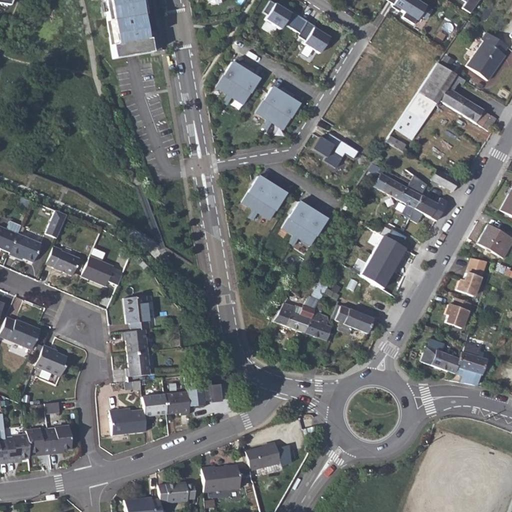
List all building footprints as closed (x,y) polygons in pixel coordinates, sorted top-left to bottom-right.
[(111,45),(113,59),(151,53),(149,39),(145,40),(141,15),(144,15),(141,0),(102,0),(106,21),(110,21),(114,45),(111,45)] [(386,0),(393,4),(391,7),(399,12),(400,9),(405,12),(404,14),(402,17),(414,24),(420,14),(427,18),(432,10),(415,0),(386,0)] [(459,7),(469,14),(479,0),(461,0),(463,1),(459,7)] [(265,20),(280,29),(284,24),(299,34),(306,21),(284,7),(283,9),(270,1),(262,12),(267,16),(265,20)] [(303,44),(319,54),(329,37),(324,34),(313,28),(314,26),(306,21),(299,34),(297,36),(305,41),(303,44)] [(149,39),(151,53),(161,51),(158,31),(148,32),(149,39)] [(507,47),(485,32),(480,40),(483,42),(465,66),(487,81),(493,73),(491,72),(497,63),(499,65),(505,56),(502,54),(507,47)] [(405,96),(422,63),(406,55),(389,87),(405,96)] [(254,71),(241,63),(238,67),(231,63),(215,88),(227,95),(231,98),(243,105),(259,80),(251,75),(254,71)] [(436,65),(417,92),(426,99),(435,84),(437,85),(430,97),(480,128),(484,123),(491,127),(495,119),(446,89),(450,82),(454,75),(436,65)] [(454,75),(450,82),(459,87),(464,81),(454,75)] [(279,92),(271,87),(255,113),(283,130),(299,105),(291,100),(294,96),(281,88),(279,92)] [(417,92),(410,103),(420,109),(426,99),(417,92)] [(231,98),(227,95),(222,103),(226,106),(231,98)] [(267,131),(272,123),(267,120),(262,128),(267,131)] [(319,138),(312,149),(325,158),(323,161),(336,169),(345,154),(337,149),(341,141),(329,133),(324,141),(319,138)] [(373,163),(368,169),(376,174),(378,172),(379,173),(372,187),(397,201),(405,188),(386,178),(390,172),(373,163)] [(436,171),(431,181),(452,193),(459,184),(436,171)] [(257,213),(269,220),(285,194),(257,177),(241,203),(253,210),(257,213)] [(397,201),(395,205),(411,214),(413,210),(420,197),(424,190),(409,182),(405,188),(397,201)] [(511,187),(499,210),(511,216),(511,187)] [(420,197),(413,210),(435,221),(446,202),(438,197),(434,205),(420,197)] [(298,238),(310,245),(326,219),(298,202),(282,228),(294,235),(298,238)] [(257,213),(253,210),(248,219),(252,221),(257,213)] [(54,211),(45,234),(55,238),(65,215),(54,211)] [(19,226),(8,221),(4,229),(16,234),(19,226)] [(354,221),(352,225),(361,230),(363,226),(354,221)] [(511,238),(487,225),(476,244),(503,258),(511,242),(511,238)] [(0,248),(8,252),(16,234),(4,229),(0,227),(0,248)] [(386,236),(395,241),(398,236),(389,230),(386,236)] [(8,252),(7,255),(14,258),(15,256),(31,262),(39,244),(16,234),(8,252)] [(298,238),(294,235),(289,243),(293,246),(298,238)] [(52,246),(45,263),(51,266),(51,267),(70,275),(78,258),(59,250),(60,249),(52,246)] [(380,246),(366,269),(381,278),(395,255),(380,246)] [(88,256),(80,276),(104,285),(106,280),(116,285),(120,276),(110,271),(112,266),(88,256)] [(473,296),(486,261),(471,257),(463,281),(459,280),(456,289),(473,296)] [(294,286),(291,291),(296,294),(300,289),(294,286)] [(326,289),(323,294),(330,297),(337,300),(339,295),(326,289)] [(323,294),(319,301),(321,302),(326,304),(330,297),(323,294)] [(127,314),(124,315),(125,324),(128,323),(129,331),(143,329),(148,329),(144,296),(125,298),(127,314)] [(289,296),(273,322),(304,333),(314,309),(319,301),(309,297),(303,305),(300,315),(294,313),(296,307),(291,305),(294,300),(291,299),(292,297),(289,296)] [(376,299),(369,296),(367,301),(374,304),(376,299)] [(469,305),(454,299),(451,307),(466,313),(469,305)] [(314,309),(304,333),(325,341),(331,327),(326,325),(328,321),(325,316),(321,314),(325,305),(321,304),(321,302),(319,301),(314,309)] [(451,307),(447,306),(443,315),(446,316),(443,323),(460,330),(466,313),(451,307)] [(339,307),(334,320),(341,323),(341,324),(366,334),(371,319),(339,307)] [(6,318),(0,332),(0,337),(30,350),(38,331),(14,321),(14,322),(6,318)] [(127,354),(146,352),(143,329),(129,331),(121,332),(122,341),(125,341),(127,354)] [(427,340),(424,349),(431,351),(433,345),(434,343),(427,340)] [(431,351),(424,349),(423,349),(421,354),(418,353),(417,356),(420,357),(417,363),(451,375),(457,361),(440,355),(442,348),(433,345),(431,351)] [(43,346),(33,367),(59,378),(64,368),(62,366),(66,358),(50,351),(51,349),(43,346)] [(451,375),(449,383),(475,387),(484,362),(474,359),(477,351),(462,347),(457,361),(451,375)] [(146,352),(127,354),(128,367),(126,368),(127,377),(148,374),(146,352)] [(140,381),(133,381),(134,389),(141,388),(140,381)] [(221,398),(219,384),(209,386),(210,399),(221,398)] [(186,390),(188,405),(202,404),(201,387),(186,388),(186,390)] [(186,390),(165,393),(167,412),(189,410),(188,405),(186,390)] [(165,393),(142,395),(144,409),(145,417),(154,416),(154,414),(167,412),(165,393)] [(57,402),(43,403),(43,413),(58,411),(57,402)] [(119,412),(118,409),(111,410),(113,434),(147,430),(145,417),(144,409),(131,411),(119,412)] [(48,456),(56,455),(56,452),(62,451),(69,451),(67,428),(52,430),(52,431),(45,432),(48,456)] [(25,437),(26,455),(34,454),(39,454),(40,457),(48,456),(45,432),(40,432),(39,431),(24,433),(25,437)] [(4,440),(6,464),(13,464),(13,461),(19,460),(27,459),(26,455),(25,437),(11,438),(10,439),(4,440)] [(265,448),(245,453),(249,472),(279,465),(275,444),(265,447),(265,448)] [(279,454),(279,457),(295,457),(295,445),(284,445),(283,454),(279,454)] [(217,467),(202,468),(204,491),(240,488),(239,467),(217,468),(217,467)] [(166,486),(158,486),(159,499),(159,503),(168,502),(168,503),(187,502),(187,499),(194,499),(193,484),(186,485),(186,483),(166,485),(166,486)] [(160,511),(159,503),(159,499),(152,499),(152,497),(124,499),(125,511),(160,511)]
